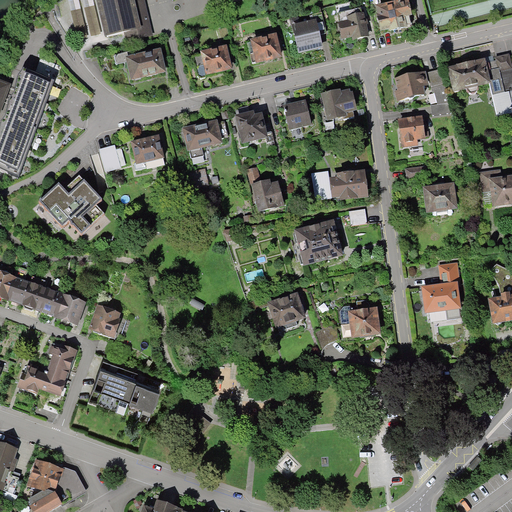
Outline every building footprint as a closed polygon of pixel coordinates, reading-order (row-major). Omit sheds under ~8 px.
[(96,0),(105,38),(152,28),(145,0),(96,0)] [(373,6),(380,34),(407,28),(407,24),(411,23),(409,15),(412,14),(408,0),(405,0),(403,1),(402,0),(400,0),(373,6)] [(338,23),(342,40),(353,37),(353,40),(370,37),(367,25),(369,25),(367,18),(365,18),(364,13),(362,13),(361,8),(337,14),(339,22),(338,23)] [(293,27),(299,54),(323,48),(320,35),(326,33),(322,13),(310,16),(312,23),(293,27)] [(250,55),(252,63),(256,63),(256,65),(283,58),(277,34),(250,40),(253,54),(250,55)] [(200,52),(201,55),(193,57),(198,76),(200,78),(201,79),(205,78),(206,77),(233,70),(227,45),(200,52)] [(129,52),(115,55),(117,64),(127,62),(132,80),(166,72),(163,59),(161,49),(130,56),(129,52)] [(486,58),(448,67),(455,93),(466,89),(467,92),(472,94),(476,93),(480,89),(479,86),(489,83),(497,117),(511,113),(511,66),(509,54),(496,57),(497,61),(487,63),(486,58)] [(36,75),(23,72),(17,81),(15,94),(9,103),(6,120),(0,128),(0,130),(0,171),(19,179),(29,153),(45,107),(54,81),(59,66),(41,60),(36,75)] [(431,105),(432,115),(453,112),(443,69),(428,73),(433,93),(434,92),(438,104),(431,105)] [(426,71),(396,79),(399,91),(395,92),(397,102),(426,96),(424,87),(430,86),(426,71)] [(13,84),(0,79),(0,116),(1,117),(13,84)] [(350,91),(350,89),(341,91),(341,89),(322,94),(328,119),(343,115),(344,118),(354,116),(353,111),(357,110),(352,91),(350,91)] [(283,106),(289,132),(312,126),(306,101),(283,106)] [(236,109),(238,115),(250,112),(249,106),(236,109)] [(238,115),(235,115),(243,145),(268,139),(267,134),(263,119),(262,114),(255,115),(254,111),(250,112),(238,115)] [(426,138),(424,115),(398,118),(401,148),(420,146),(419,139),(426,138)] [(263,119),(267,134),(272,133),(268,117),(263,119)] [(217,121),(182,128),(187,153),(190,152),(192,159),(204,156),(202,149),(223,144),(221,138),(228,137),(225,122),(218,123),(217,121)] [(134,163),(136,172),(146,169),(145,164),(165,159),(159,135),(145,139),(130,142),(136,163),(134,163)] [(99,150),(105,173),(122,168),(115,145),(99,150)] [(425,166),(406,168),(407,178),(426,176),(425,166)] [(195,175),(191,176),(194,189),(209,186),(205,168),(195,170),(195,175)] [(258,168),(247,171),(251,185),(262,183),(258,168)] [(369,197),(366,169),(336,172),(337,176),(330,177),(332,198),(340,197),(341,200),(369,197)] [(511,174),(502,175),(501,169),(480,172),(483,194),(491,192),(493,208),(511,205),(511,174)] [(329,171),(312,173),(315,201),(332,199),(332,198),(330,177),(329,171)] [(63,190),(59,186),(41,202),(62,225),(68,220),(81,234),(104,213),(97,205),(102,200),(79,175),(63,190)] [(285,206),(278,183),(271,185),(270,180),(262,183),(251,185),(258,213),(285,206)] [(458,208),(455,182),(423,186),(426,212),(458,208)] [(365,209),(349,211),(352,226),(367,224),(365,209)] [(253,215),(243,217),(244,224),(254,222),(253,215)] [(344,255),(335,219),(292,229),(296,245),(298,244),(300,254),(299,255),(301,266),(344,255)] [(422,286),(425,312),(446,310),(448,319),(461,317),(460,308),(462,308),(458,281),(460,281),(458,262),(439,265),(441,284),(422,286)] [(511,270),(497,264),(491,271),(500,286),(501,292),(511,290),(511,270)] [(54,319),(78,327),(87,303),(25,281),(29,270),(19,267),(15,277),(0,271),(0,299),(8,302),(23,307),(24,309),(31,311),(35,310),(54,317),(54,319)] [(488,298),(492,323),(511,320),(511,293),(511,294),(510,292),(501,293),(502,296),(488,298)] [(307,320),(298,294),(267,304),(275,330),(285,326),(287,330),(298,326),(297,323),(307,320)] [(341,326),(343,338),(380,334),(377,307),(371,308),(370,300),(357,302),(358,310),(349,311),(348,306),(344,307),(340,312),(342,325),(341,326)] [(127,335),(131,323),(119,318),(121,312),(99,304),(90,329),(115,338),(117,331),(127,335)] [(324,329),(316,332),(322,349),(328,344),(339,340),(337,328),(324,329)] [(23,372),(17,387),(37,394),(39,389),(61,397),(77,350),(63,345),(62,349),(61,350),(52,347),(49,354),(53,356),(50,366),(47,375),(36,371),(38,367),(31,364),(30,367),(27,366),(25,373),(23,372)] [(130,404),(140,376),(104,363),(94,391),(130,404)] [(130,406),(153,413),(163,384),(140,376),(130,404),(130,406)] [(200,415),(194,410),(186,421),(202,433),(210,422),(200,415)] [(15,459),(18,449),(0,442),(0,489),(14,495),(22,474),(14,472),(18,460),(15,459)] [(27,488),(42,493),(29,500),(32,506),(29,508),(31,511),(52,511),(63,506),(55,493),(63,469),(36,460),(27,488)] [(143,506),(141,511),(190,511),(157,500),(153,509),(143,506)]
